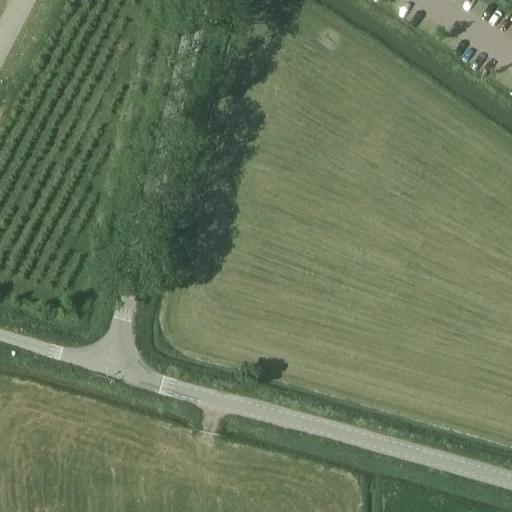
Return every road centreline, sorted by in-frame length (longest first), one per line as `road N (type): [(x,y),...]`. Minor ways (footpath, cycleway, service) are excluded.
road 1 (unclassified): [(511,483),(112,370)]
road 2 (unclassified): [(112,370),(200,0)]
